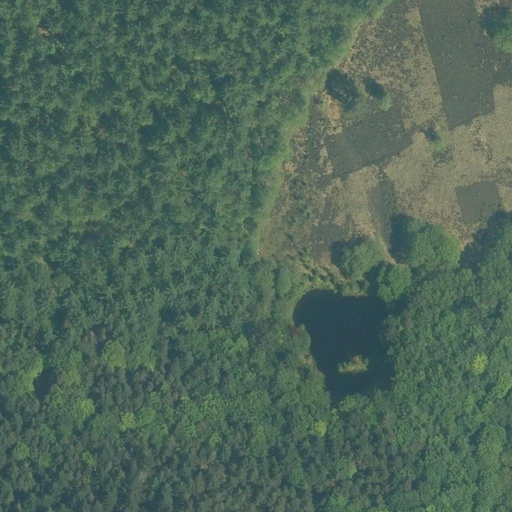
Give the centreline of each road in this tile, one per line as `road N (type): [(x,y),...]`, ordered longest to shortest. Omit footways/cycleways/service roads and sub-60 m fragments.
road 1 (track): [(300,99),(0,109)]
road 2 (track): [(382,0),(300,99)]
